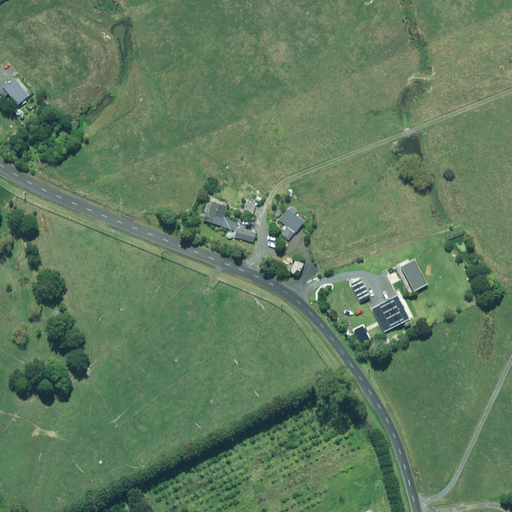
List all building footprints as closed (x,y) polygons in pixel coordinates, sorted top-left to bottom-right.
[(17,106),(21,103),(22,105),(27,102),(25,99),(32,94),(18,76),(5,87),(1,82),(0,82),(0,93),(4,98),(8,94),(17,106)] [(236,227),(237,224),(223,219),(228,207),(209,201),(205,212),(202,220),(235,231),(233,237),(253,244),(256,233),(236,227)] [(255,206),(246,203),(243,212),(253,215),(255,206)] [(297,212),(290,206),(279,220),(285,225),(279,233),(288,241),(303,223),(294,215),(297,212)] [(277,218),(278,218),(280,217),(281,216),(281,215),(282,214),(282,213),(281,212),(281,211),(280,210),(279,209),(278,209),(277,209),(276,209),(275,210),(274,211),(273,212),(273,213),(273,214),(273,215),(273,216),(274,216),(274,217),(275,217),(276,218),(277,218)] [(304,264),(296,261),(292,273),(299,276),(304,264)] [(427,285),(414,261),(402,267),(415,292),(427,285)] [(410,320),(397,296),(380,305),(392,329),(410,320)]
